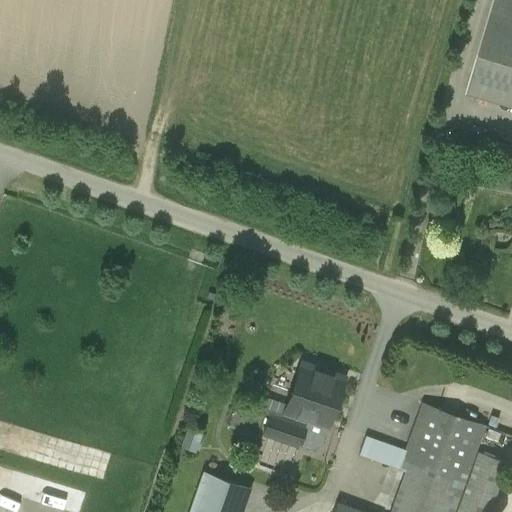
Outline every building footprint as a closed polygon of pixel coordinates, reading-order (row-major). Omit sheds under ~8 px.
[(511,103),(511,0),(494,0),(467,91),(511,103)] [(340,392),(339,392),(344,379),(301,364),(296,377),(295,377),(283,413),(270,408),(261,434),(299,447),(308,421),(328,428),(340,392)] [(453,511),(485,425),(421,402),(405,448),(365,434),(358,454),(404,470),(388,511),(369,511),(337,500),(332,511),(453,511)] [(0,451),(28,459),(93,477),(100,452),(0,424),(0,451)] [(478,451),(455,511),(490,511),(508,464),(478,451)] [(0,491),(25,499),(31,478),(0,468),(0,491)] [(187,511),(242,511),(252,487),(203,469),(187,511)]
